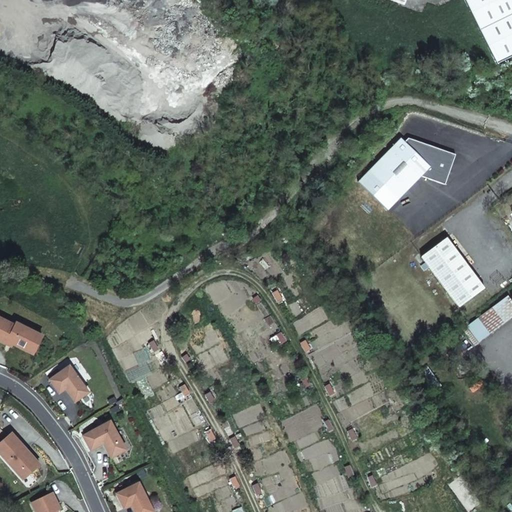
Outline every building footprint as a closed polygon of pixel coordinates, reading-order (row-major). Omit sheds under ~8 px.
[(511,0),(464,0),(496,64),(511,56),(511,0)] [(405,141),(401,137),(369,170),(398,199),(421,176),(445,184),(456,154),(409,137),(405,141)] [(447,237),(421,256),(458,306),(484,287),(447,237)] [(506,297),(470,324),(481,339),(511,315),(511,302),(510,300),(509,301),(506,297)] [(0,317),(0,340),(6,344),(8,341),(12,344),(19,347),(26,351),(33,354),(42,336),(16,323),(15,325),(0,317)] [(460,326),(474,346),(482,340),(481,339),(470,324),(467,320),(460,326)] [(54,387),(59,393),(65,389),(75,402),(84,396),(77,387),(82,384),(69,366),(50,380),(54,387)] [(88,393),(82,384),(77,387),(84,396),(88,393)] [(87,443),(91,450),(103,444),(111,458),(126,450),(110,421),(83,436),(87,443)] [(11,433),(0,443),(0,453),(18,474),(24,468),(29,474),(39,465),(25,449),(11,433)] [(24,468),(18,474),(23,479),(29,474),(24,468)] [(116,494),(124,508),(127,507),(131,505),(134,511),(152,511),(153,511),(138,483),(116,494)] [(52,493),(31,503),(35,511),(56,511),(60,509),(56,501),(52,493)]
